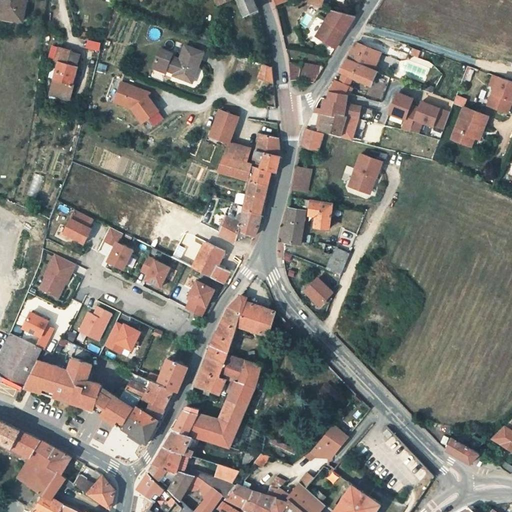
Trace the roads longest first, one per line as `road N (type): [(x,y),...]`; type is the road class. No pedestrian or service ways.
road 1 (tertiary): [(382,403),(286,306),(264,250)]
road 2 (primary): [(207,336),(147,457),(125,479)]
road 3 (tertiary): [(125,479),(114,465),(0,407)]
road 4 (residential): [(287,112),(308,103),(374,0)]
road 5 (primary): [(287,112),(284,181),(264,250)]
road 6 (residential): [(93,281),(207,336)]
